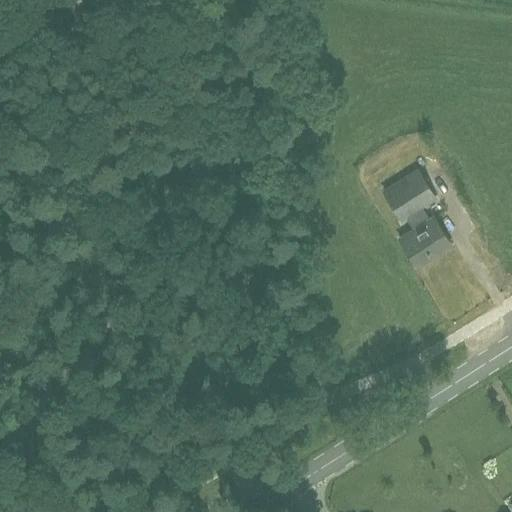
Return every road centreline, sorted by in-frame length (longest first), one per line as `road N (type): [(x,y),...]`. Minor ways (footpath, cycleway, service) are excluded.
road 1 (track): [(0,359),(101,389),(272,498)]
road 2 (secondary): [(272,498),(511,346)]
